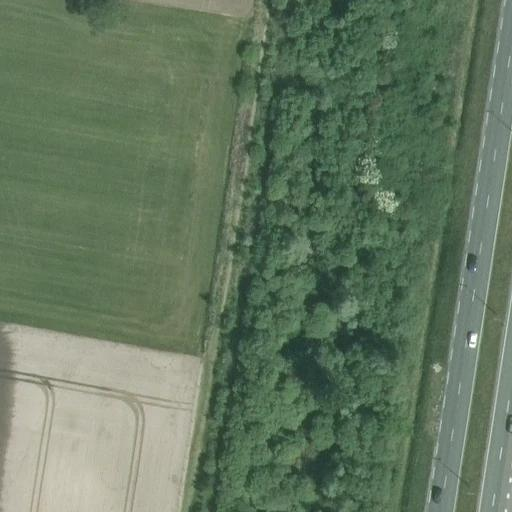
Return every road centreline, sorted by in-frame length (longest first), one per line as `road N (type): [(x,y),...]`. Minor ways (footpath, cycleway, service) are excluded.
road 1 (primary): [(511,52),(442,511)]
road 2 (primary): [(490,511),(511,374)]
